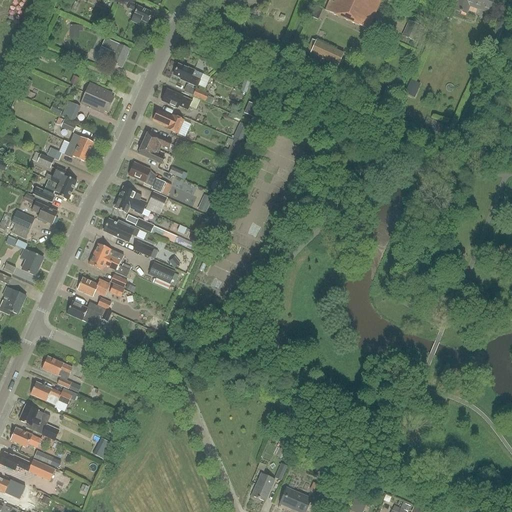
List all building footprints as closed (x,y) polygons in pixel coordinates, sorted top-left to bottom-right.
[(330,0),(325,12),(368,30),(381,0),(330,0)] [(491,13),(495,0),(457,0),(457,2),(458,2),(456,7),(445,3),(440,15),(452,19),(455,11),(467,15),(470,6),(491,13)] [(131,3),(129,9),(135,12),(131,21),(139,25),(141,21),(147,23),(152,13),(138,7),(138,6),(131,3)] [(318,21),(323,9),(316,6),(311,17),(318,21)] [(415,42),(421,27),(410,22),(403,37),(415,42)] [(71,28),(70,38),(80,39),(81,29),(71,28)] [(307,53),(338,66),(343,54),(312,40),(307,53)] [(121,69),(130,49),(117,44),(111,56),(113,57),(110,64),(121,69)] [(86,62),(88,56),(74,50),(72,56),(86,62)] [(197,87),(200,80),(192,77),(194,71),(185,67),(185,68),(178,65),(174,75),(183,79),(183,80),(197,87)] [(76,86),(79,79),(73,76),(70,84),(76,86)] [(251,81),(245,79),(241,91),(247,93),(251,81)] [(25,80),(18,96),(25,99),(33,83),(25,80)] [(414,99),(421,85),(411,80),(404,96),(413,100),(414,98),(414,99)] [(107,113),(114,98),(111,96),(112,94),(89,84),(80,104),(103,114),(104,111),(107,113)] [(196,89),(192,97),(205,102),(208,95),(196,89)] [(188,110),(192,101),(167,90),(162,101),(178,108),(179,106),(188,110)] [(73,123),(80,108),(67,102),(60,117),(73,123)] [(251,117),(256,106),(250,103),(245,114),(251,117)] [(50,111),(61,116),(63,110),(53,105),(50,111)] [(173,117),(158,111),(153,121),(168,128),(167,130),(179,135),(185,120),(174,115),(173,117)] [(76,126),(63,121),(60,127),(73,133),(76,126)] [(249,127),(240,123),(233,138),(242,142),(249,127)] [(444,140),(449,128),(439,124),(434,136),(444,140)] [(143,142),(159,150),(161,145),(169,148),(172,142),(148,132),(143,142)] [(76,147),(89,153),(93,143),(80,137),(80,138),(74,135),(72,139),(78,142),(76,147)] [(177,140),(174,148),(184,153),(188,145),(177,140)] [(157,154),(159,150),(143,142),(138,153),(162,164),(165,158),(157,154)] [(85,162),(89,153),(76,147),(74,152),(68,149),(66,154),(72,156),(71,156),(85,162)] [(57,161),(61,153),(50,148),(46,155),(57,161)] [(241,153),(231,148),(229,152),(225,150),(221,158),(236,165),(241,153)] [(42,154),(38,162),(51,168),(55,160),(42,154)] [(151,171),(134,163),(129,176),(145,183),(144,184),(153,188),(152,190),(167,197),(172,186),(156,179),(156,178),(149,174),(151,171)] [(59,185),(72,191),(76,182),(63,176),(65,172),(57,168),(52,177),(47,175),(45,179),(59,185)] [(180,179),(183,173),(171,168),(169,174),(180,179)] [(68,201),(72,191),(59,185),(45,179),(51,182),(46,192),(37,188),(34,195),(52,203),(55,195),(68,201)] [(194,207),(198,197),(201,199),(204,192),(180,181),(172,197),(194,207)] [(119,198),(144,209),(147,203),(140,200),(142,197),(136,194),(137,193),(123,187),(119,198)] [(154,193),(146,210),(159,216),(167,199),(154,193)] [(35,199),(30,196),(26,195),(25,196),(23,202),(27,204),(28,202),(32,204),(35,199)] [(205,196),(198,210),(205,214),(212,199),(205,196)] [(142,215),(144,209),(119,198),(114,208),(127,214),(130,208),(135,210),(134,211),(142,215)] [(52,224),(57,212),(35,203),(32,210),(40,214),(38,218),(52,224)] [(29,231),(34,219),(22,214),(17,225),(29,231)] [(135,226),(138,220),(128,215),(125,222),(135,226)] [(151,234),(154,226),(138,219),(138,220),(135,226),(151,234)] [(109,220),(104,231),(129,242),(132,235),(136,237),(139,230),(131,226),(130,229),(125,226),(126,224),(119,221),(118,223),(109,220)] [(161,238),(164,232),(164,231),(165,231),(154,226),(151,234),(161,238)] [(27,233),(15,228),(12,234),(24,240),(27,233)] [(161,238),(170,242),(174,244),(177,237),(164,231),(164,232),(161,238)] [(154,250),(137,242),(134,250),(150,257),(154,250)] [(124,256),(98,245),(89,265),(102,271),(104,266),(109,269),(108,269),(116,272),(115,273),(126,278),(130,270),(131,271),(132,268),(123,264),(122,268),(119,266),(124,256)] [(35,276),(43,258),(24,250),(21,257),(26,260),(22,270),(35,276)] [(170,284),(175,274),(175,273),(153,263),(148,276),(170,285),(170,284)] [(13,275),(16,268),(7,264),(4,271),(13,275)] [(11,279),(0,273),(0,282),(8,286),(7,288),(3,296),(9,299),(7,302),(3,300),(0,307),(0,311),(9,316),(11,312),(18,315),(26,297),(15,292),(20,280),(12,277),(11,279)] [(111,283),(124,289),(127,282),(114,276),(111,283)] [(82,278),(78,290),(93,296),(95,292),(104,296),(109,285),(100,280),(98,285),(82,278)] [(124,290),(113,285),(109,294),(121,299),(124,290)] [(98,305),(90,302),(87,308),(72,302),(67,314),(95,326),(100,316),(103,317),(102,319),(109,322),(113,312),(109,310),(112,302),(102,297),(98,305)] [(153,330),(160,324),(156,320),(149,326),(153,330)] [(58,376),(58,378),(60,379),(58,384),(75,391),(77,385),(68,381),(73,368),(48,357),(42,369),(58,376)] [(51,390),(36,383),(31,395),(56,406),(58,401),(67,405),(70,399),(74,401),(77,395),(64,389),(62,394),(52,389),(51,390)] [(46,426),(46,424),(41,422),(42,420),(45,414),(39,411),(26,405),(19,421),(31,426),(30,429),(37,432),(42,435),(46,426)] [(155,419),(173,428),(178,417),(161,408),(155,419)] [(168,438),(173,428),(155,419),(151,430),(168,438)] [(59,432),(46,426),(42,435),(55,440),(59,432)] [(16,428),(10,441),(27,448),(29,445),(36,448),(40,439),(32,436),(33,435),(16,428)] [(145,441),(163,449),(168,438),(151,430),(145,441)] [(158,459),(163,449),(145,441),(140,451),(158,459)] [(135,461),(153,470),(158,459),(140,451),(135,461)] [(52,459),(36,452),(33,458),(50,465),(52,459)] [(5,453),(0,463),(15,471),(17,466),(51,480),(56,469),(34,460),(32,463),(13,455),(13,456),(5,453)] [(287,466),(281,464),(275,478),(281,481),(287,466)] [(121,481),(139,491),(145,481),(126,471),(121,481)] [(265,502),(275,480),(261,474),(252,496),(265,502)] [(29,501),(34,489),(11,479),(9,482),(0,478),(0,491),(5,493),(6,490),(29,501)] [(134,501),(139,491),(121,481),(115,492),(134,501)] [(316,493),(319,486),(313,483),(310,490),(316,493)] [(365,498),(369,491),(362,486),(357,493),(365,498)] [(305,511),(311,499),(287,489),(280,504),(298,511),(305,511)] [(110,503),(127,511),(134,501),(115,492),(110,503)] [(360,502),(355,511),(363,511),(367,505),(360,502)] [(127,511),(110,503),(104,511),(127,511)]
